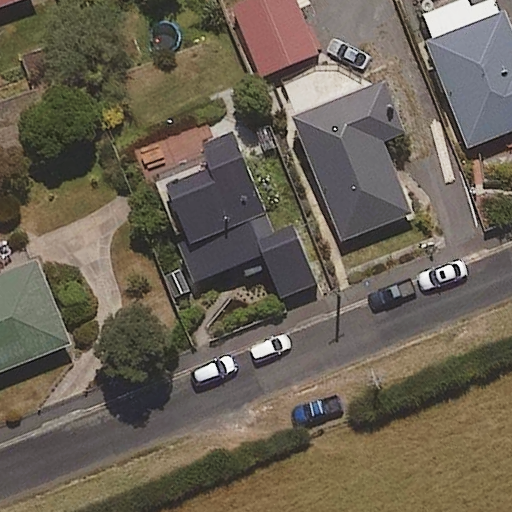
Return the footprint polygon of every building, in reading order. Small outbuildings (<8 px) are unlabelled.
[(0,0),(0,13),(35,0),(0,0)] [(261,80),(318,58),(295,0),(267,0),(235,13),(261,80)] [(511,30),(508,20),(502,22),(493,0),(487,0),(421,25),(469,150),(511,133),(511,30)] [(85,68),(74,37),(16,57),(27,88),(85,68)] [(386,150),(407,141),(387,90),(293,128),(340,246),(413,216),(386,150)] [(197,288),(265,261),(281,303),(316,290),(295,237),(277,245),(239,150),(155,183),(197,288)] [(0,378),(72,349),(41,270),(0,286),(0,378)]
